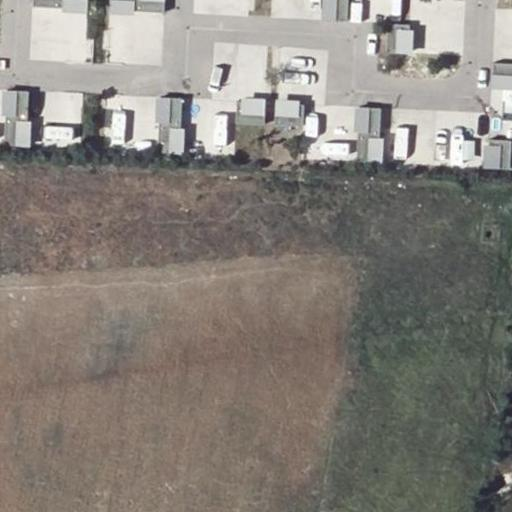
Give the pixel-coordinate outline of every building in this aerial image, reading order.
[(85,0),(53,0),(53,11),(85,13),(85,0)] [(139,0),(107,0),(106,14),(138,15),(139,0)] [(408,26),(386,25),(384,55),(406,56),(408,26)] [(511,65),(490,64),(489,88),(511,88),(511,65)] [(26,92),(2,90),(1,123),(25,124),(26,92)] [(180,100),(156,99),(155,132),(179,133),(180,100)] [(266,103),(234,101),(233,125),(264,127),(266,103)] [(304,105),(273,103),(271,126),(303,128),(304,105)] [(378,141),(380,109),(356,108),(355,139),(378,141)] [(509,174),(511,143),(487,141),(486,173),(509,174)]
